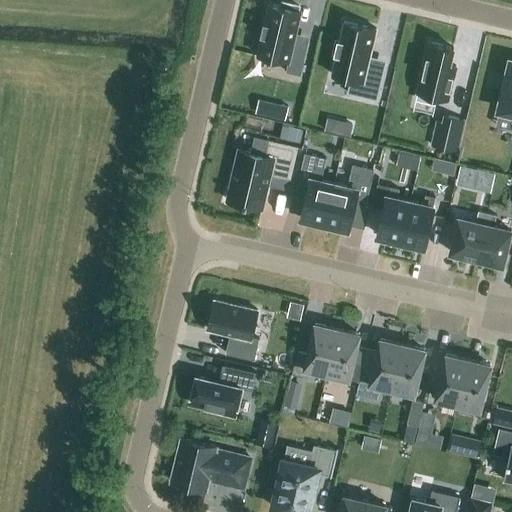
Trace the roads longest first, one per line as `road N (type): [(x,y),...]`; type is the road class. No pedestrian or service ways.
road 1 (residential): [(183,243),(511,314)]
road 2 (residential): [(150,511),(133,480),(183,243)]
road 3 (residential): [(183,243),(178,214),(225,0)]
